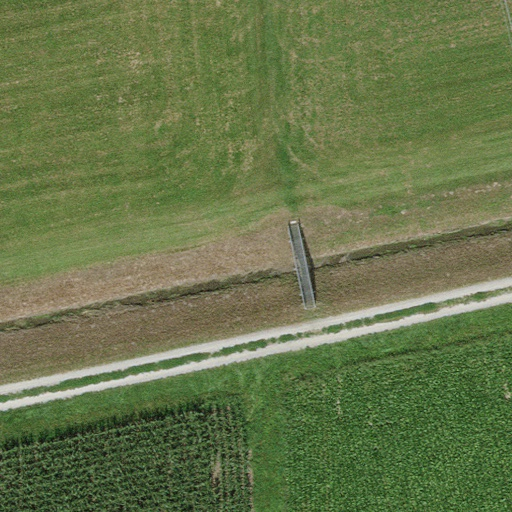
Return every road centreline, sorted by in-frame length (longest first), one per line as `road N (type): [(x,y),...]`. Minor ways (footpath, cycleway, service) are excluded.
road 1 (track): [(511,296),(0,401)]
road 2 (track): [(271,0),(275,143)]
